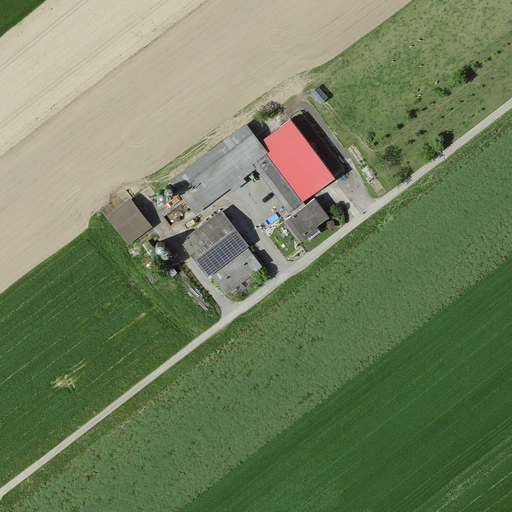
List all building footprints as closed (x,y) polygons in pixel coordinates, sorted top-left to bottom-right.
[(289,120),(260,142),(302,199),(332,178),(289,120)] [(260,142),(248,124),(169,180),(195,215),(258,169),(291,215),(306,204),(302,199),(260,142)] [(151,226),(131,199),(107,217),(126,244),(151,226)] [(331,221),(315,199),(285,222),(301,243),(331,221)] [(246,248),(220,213),(182,241),(208,277),(211,275),(246,248)] [(261,268),(246,248),(211,275),(226,294),(261,268)] [(172,276),(176,273),(173,267),(168,270),(172,276)]
